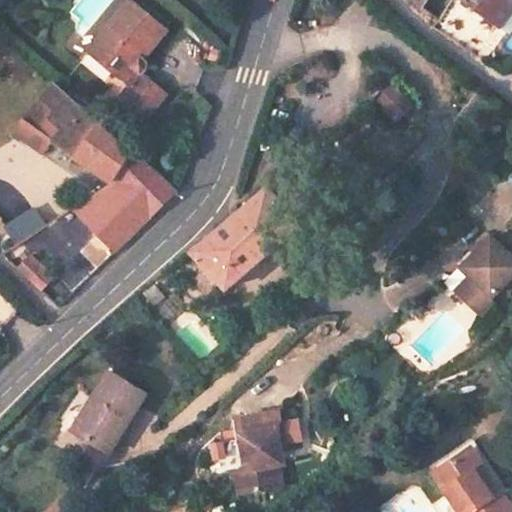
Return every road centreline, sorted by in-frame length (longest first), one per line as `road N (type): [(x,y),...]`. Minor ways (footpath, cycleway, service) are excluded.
road 1 (unclassified): [(0,400),(206,194),(260,38)]
road 2 (residential): [(260,38),(376,39),(416,64),(436,104),(429,170),(389,240),(343,291)]
